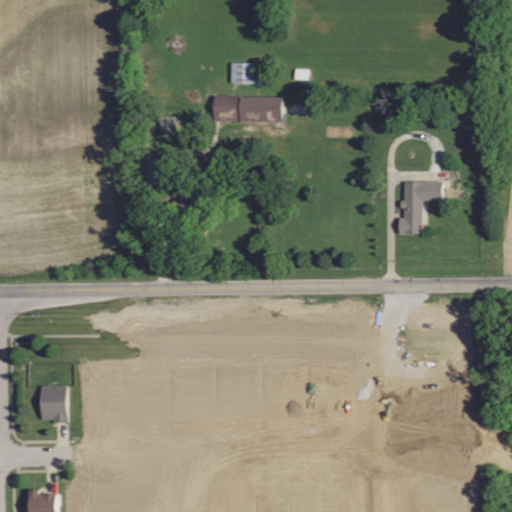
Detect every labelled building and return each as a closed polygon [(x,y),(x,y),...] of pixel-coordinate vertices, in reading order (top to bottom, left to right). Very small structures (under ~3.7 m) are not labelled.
[(260,84),(261,63),(234,62),(234,83),(260,84)] [(289,96),(221,97),(221,112),(231,112),(231,120),(290,120),(289,96)] [(190,181),(194,181),(194,211),(185,211),(185,218),(174,218),(174,197),(169,197),(169,201),(151,201),(151,186),(169,186),(169,187),(175,187),(175,174),(190,174),(190,181)] [(424,180),(442,180),(442,199),(424,199),(424,232),(399,232),(399,217),(404,217),(404,206),(399,206),(399,199),(404,199),(404,180),(424,180)] [(67,384),(68,421),(54,421),(54,418),(42,419),(42,385),(67,384)] [(57,511),(30,511),(30,490),(40,490),(40,493),(57,493),(57,511)]
